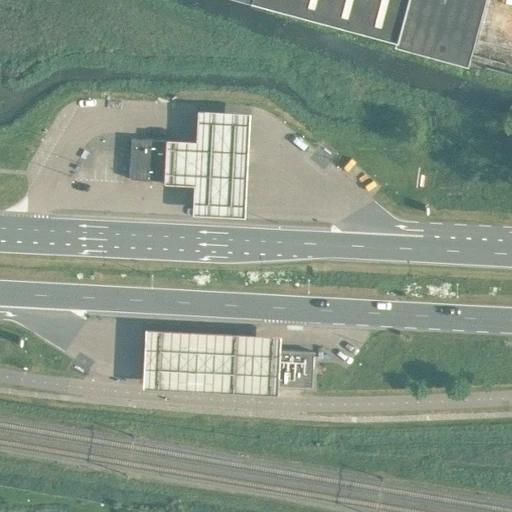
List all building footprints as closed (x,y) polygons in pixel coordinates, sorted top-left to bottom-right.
[(394,46),(415,52),(466,66),(485,0),(242,0),(395,41),(394,46)] [(190,182),(189,211),(239,213),(244,109),(193,107),(191,141),(163,140),(161,181),(190,182)] [(128,178),(163,180),(169,181),(171,140),(130,138),(128,178)] [(274,334),(140,327),(137,386),(271,392),(270,384),(272,349),(274,334)] [(312,351),(278,349),(272,349),(270,384),(311,386),(312,351)]
